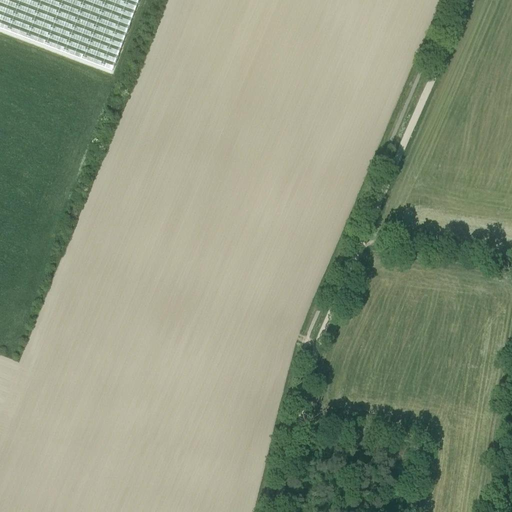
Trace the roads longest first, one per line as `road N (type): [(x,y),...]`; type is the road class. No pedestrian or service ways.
road 1 (track): [(465,0),(317,342),(274,511)]
road 2 (track): [(511,267),(362,242)]
